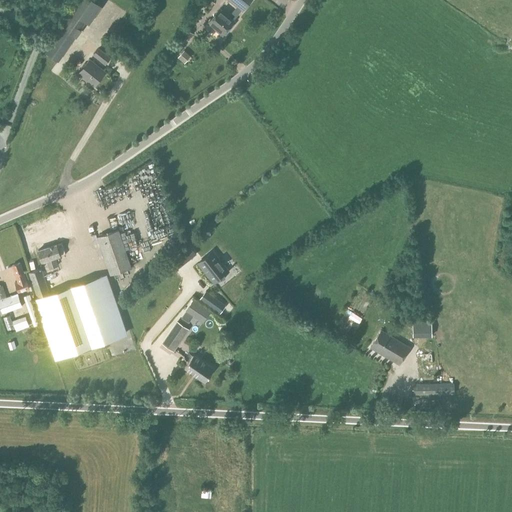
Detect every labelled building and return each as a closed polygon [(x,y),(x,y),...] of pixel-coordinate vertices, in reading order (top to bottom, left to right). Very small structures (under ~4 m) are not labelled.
[(0,0),(0,6),(10,15),(19,5),(12,0),(0,0)] [(243,11),(251,0),(229,0),(237,6),(241,9),(243,11)] [(229,16),(220,8),(208,23),(222,35),(225,32),(227,34),(234,25),(232,24),(235,21),(233,19),(241,9),(237,6),(229,16)] [(66,49),(54,41),(46,53),(57,61),(66,49)] [(106,64),(111,58),(99,49),(94,55),(106,64)] [(174,57),(181,64),(188,56),(181,50),(174,57)] [(94,86),(99,80),(105,72),(89,59),(78,73),(94,86)] [(119,229),(97,236),(110,275),(132,268),(119,229)] [(55,257),(61,255),(57,244),(38,250),(42,262),(47,260),(50,268),(58,265),(55,257)] [(199,263),(214,283),(223,276),(224,276),(225,275),(225,274),(228,271),(213,251),(199,263)] [(19,292),(30,288),(21,263),(12,266),(19,284),(17,285),(19,292)] [(68,288),(51,295),(42,268),(29,273),(38,299),(58,358),(125,334),(104,276),(68,288)] [(200,299),(220,313),(226,304),(206,290),(200,299)] [(26,301),(25,301),(34,326),(42,322),(33,298),(32,298),(30,292),(24,294),(26,301)] [(22,306),(18,293),(0,299),(0,306),(2,314),(22,306)] [(202,322),(210,311),(193,299),(181,317),(189,322),(193,316),(202,322)] [(11,313),(4,315),(9,330),(15,328),(15,327),(27,323),(25,317),(13,321),(11,313)] [(178,322),(163,343),(174,351),(181,341),(178,338),(185,327),(178,322)] [(432,335),(431,322),(412,323),(413,336),(432,335)] [(410,347),(382,330),(371,347),(400,364),(410,347)] [(197,377),(205,382),(215,368),(207,363),(206,363),(194,355),(193,355),(190,353),(186,359),(189,361),(185,368),(198,376),(197,377)] [(414,353),(414,370),(428,370),(429,353),(414,353)] [(454,383),(414,384),(414,394),(454,393),(454,383)] [(205,500),(207,491),(197,490),(196,498),(205,500)]
